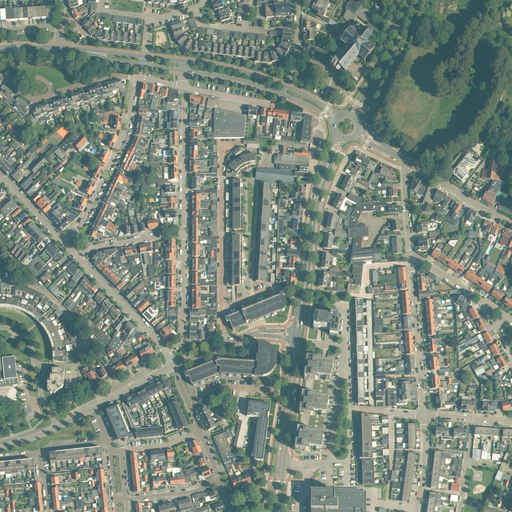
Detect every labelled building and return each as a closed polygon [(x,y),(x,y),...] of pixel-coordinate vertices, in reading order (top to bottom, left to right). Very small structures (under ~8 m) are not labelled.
[(82,4),(80,0),(77,0),(68,3),(70,9),(79,6),(79,5),(82,4)] [(330,3),(324,0),(317,0),(315,4),(314,4),(312,10),(319,13),(317,16),(322,18),(322,19),(330,3)] [(362,12),(360,10),(359,10),(358,9),(361,5),(362,5),(350,0),(349,0),(346,8),(347,7),(348,9),(344,18),(348,22),(351,18),(354,20),(357,17),(366,24),(370,19),(368,18),(362,12)] [(223,6),(222,2),(213,5),(214,11),(218,10),(227,7),(226,5),(223,6)] [(280,5),(280,2),(266,2),(257,2),(256,6),(256,7),(265,6),(266,18),(274,18),(274,16),(276,16),(276,18),(291,16),(290,4),(280,5)] [(229,13),(227,7),(218,10),(219,16),(229,13)] [(78,8),(75,9),(71,12),(75,19),(80,16),(78,13),(80,12),(78,8)] [(230,19),(229,13),(219,16),(221,22),(227,20),(228,24),(234,23),(232,19),(230,19)] [(86,29),(94,23),(91,20),(92,19),(92,18),(91,17),(82,24),(86,29)] [(339,24),(330,20),(325,17),(323,21),(337,28),(339,24)] [(313,22),(310,21),(307,21),(307,20),(302,19),(302,22),(302,27),(310,28),(310,29),(313,28),(316,30),(317,29),(316,28),(318,24),(313,22)] [(182,28),(180,22),(171,25),(173,31),(182,28)] [(364,62),(375,49),(373,48),(375,46),(371,42),(372,41),(370,39),(370,38),(371,37),(372,37),(372,36),(372,34),(373,34),(373,33),(372,33),(372,31),(371,30),(370,29),(369,28),(368,29),(367,28),(366,28),(364,29),(362,27),(356,22),(352,27),(351,29),(350,28),(349,30),(341,40),(339,41),(341,42),(340,44),(340,46),(344,48),(342,51),(341,50),(341,51),(337,56),(337,55),(337,56),(333,61),(333,60),(329,65),(334,70),(334,69),(336,71),(337,72),(338,72),(338,73),(339,74),(340,75),(341,75),(342,74),(343,73),(344,72),(345,72),(346,71),(354,62),(355,62),(358,64),(360,64),(363,61),(364,62)] [(90,34),(97,28),(94,23),(86,29),(90,34)] [(316,36),(316,32),(313,32),(313,28),(310,29),(310,28),(302,27),(302,32),(305,32),(306,41),(314,41),(314,36),(316,36)] [(98,39),(103,31),(97,28),(90,34),(91,35),(98,39)] [(184,35),(182,28),(173,31),(174,37),(184,35)] [(108,41),(109,32),(103,31),(98,39),(100,40),(108,41)] [(180,45),(187,39),(184,35),(174,37),(175,39),(180,45)] [(291,46),(292,38),(282,37),(281,43),(290,48),(291,46)] [(188,51),(193,42),(187,39),(180,45),(181,47),(188,51)] [(198,52),(199,43),(193,42),(188,51),(190,51),(198,52)] [(286,55),(290,48),(281,43),(278,49),(284,56),(286,55)] [(322,50),(314,46),(309,45),(308,46),(308,47),(307,49),(314,52),(313,53),(318,55),(319,52),(329,56),(330,53),(322,50)] [(255,59),(255,53),(256,50),(256,48),(256,47),(249,46),(249,49),(248,58),(255,59)] [(278,61),(284,56),(278,49),(274,53),(276,62),(278,61)] [(276,62),(274,53),(268,54),(267,64),(269,64),(276,62)] [(124,82),(123,82),(121,83),(120,80),(113,82),(116,91),(120,90),(121,92),(122,92),(124,97),(125,96),(126,91),(124,82)] [(116,91),(113,82),(107,84),(108,87),(105,88),(108,97),(113,95),(113,92),(116,91)] [(152,101),(156,87),(151,86),(148,85),(147,90),(149,91),(149,94),(151,95),(149,100),(152,101)] [(3,97),(9,90),(4,86),(2,88),(0,86),(0,95),(3,97)] [(108,97),(105,88),(103,89),(102,86),(95,88),(98,97),(102,96),(103,98),(108,97)] [(156,110),(156,108),(159,96),(161,88),(156,87),(152,101),(152,104),(150,108),(150,109),(156,110)] [(95,98),(98,97),(95,88),(89,90),(90,93),(87,94),(90,102),(95,101),(95,98)] [(170,90),(164,89),(161,88),(159,96),(163,97),(162,99),(164,99),(163,106),(167,107),(167,102),(170,90)] [(8,106),(14,99),(12,97),(14,95),(9,90),(3,97),(6,100),(4,102),(8,106)] [(178,92),(170,90),(167,102),(167,107),(166,110),(166,111),(178,112),(178,92)] [(85,95),(84,92),(78,94),(80,103),(82,107),(88,104),(88,103),(90,102),(87,94),(85,95)] [(80,103),(78,94),(71,96),(72,99),(69,100),(72,108),(77,107),(76,104),(80,103)] [(205,112),(207,107),(205,106),(206,104),(207,99),(201,97),(201,98),(199,106),(200,106),(198,112),(202,113),(202,111),(205,112)] [(16,112),(23,103),(18,98),(16,101),(14,99),(8,106),(16,112)] [(72,108),(69,100),(67,101),(66,98),(59,100),(62,109),(66,107),(67,110),(72,108)] [(244,139),(245,131),(246,116),(217,110),(219,102),(208,99),(207,107),(205,112),(204,119),(203,120),(208,120),(211,120),(214,120),(214,124),(214,127),(208,128),(208,136),(208,139),(210,139),(214,140),(214,139),(217,139),(244,139)] [(59,110),(62,109),(59,100),(53,102),(54,105),(51,106),(54,114),(59,112),(59,110)] [(29,111),(27,109),(29,107),(23,103),(16,112),(23,118),(26,115),(29,111)] [(54,114),(51,106),(49,107),(48,104),(41,106),(44,115),(46,121),(50,120),(49,116),(54,114)] [(44,115),(41,106),(35,108),(36,111),(33,112),(34,114),(31,115),(31,116),(30,122),(36,120),(41,118),(42,122),(46,121),(44,115)] [(257,117),(257,108),(249,107),(248,119),(252,119),(253,116),(257,117)] [(145,109),(140,108),(139,114),(142,114),(142,116),(146,117),(146,115),(149,116),(150,113),(158,114),(159,111),(145,109)] [(197,121),(197,118),(198,114),(194,113),(194,115),(195,115),(195,118),(190,118),(190,121),(197,121)] [(301,123),(302,115),(302,114),(297,114),(295,129),(294,134),(297,134),(298,123),(301,123)] [(305,115),(303,115),(303,120),(300,143),(311,144),(312,143),(310,142),(311,135),(312,135),(313,134),(311,134),(312,130),(313,130),(313,129),(312,129),(313,117),(305,116),(305,115)] [(145,122),(146,119),(138,117),(137,123),(154,126),(155,123),(145,122)] [(200,128),(195,128),(190,128),(190,139),(208,139),(208,136),(198,136),(198,132),(200,132),(200,128)] [(144,134),(144,133),(144,130),(136,129),(135,135),(140,136),(150,138),(150,140),(152,140),(153,135),(149,135),(144,134)] [(88,141),(76,130),(67,140),(58,149),(63,154),(72,146),(75,149),(77,148),(79,150),(88,141)] [(15,139),(20,135),(16,131),(12,135),(15,139)] [(475,137),(482,142),(484,139),(479,135),(480,134),(478,132),(475,137)] [(115,143),(118,137),(112,135),(111,137),(105,134),(103,137),(110,140),(115,143)] [(142,140),(140,139),(135,137),(133,142),(145,148),(146,145),(141,143),(142,140)] [(113,149),(115,143),(110,140),(107,146),(113,149)] [(145,148),(133,142),(130,147),(137,151),(138,148),(144,151),(145,148)] [(48,159),(58,148),(55,145),(45,155),(48,159)] [(108,159),(111,153),(112,151),(104,147),(100,155),(108,159)] [(128,153),(142,159),(143,157),(136,153),(137,151),(130,147),(128,153)] [(0,164),(5,160),(7,158),(6,157),(9,154),(7,152),(6,153),(0,157),(0,164)] [(469,152),(451,173),(450,172),(461,182),(462,182),(461,181),(469,172),(465,169),(468,166),(471,169),(477,162),(471,157),(473,155),(469,152)] [(142,159),(128,153),(125,158),(132,161),(135,163),(136,160),(139,161),(141,162),(141,161),(142,159)] [(257,164),(258,160),(255,160),(255,154),(250,155),(250,153),(247,154),(250,165),(255,165),(255,164),(257,164)] [(250,165),(247,154),(245,154),(245,156),(241,158),(245,167),(250,165)] [(308,167),(310,158),(295,157),(285,156),(282,155),(281,155),(277,154),(277,157),(275,157),(274,163),(304,166),(308,167)] [(360,167),(361,166),(364,159),(355,154),(353,158),(356,160),(354,163),(357,164),(357,166),(360,167)] [(34,173),(48,159),(44,155),(39,161),(38,160),(29,168),(34,173)] [(104,167),(108,159),(100,155),(97,162),(99,163),(99,164),(104,167)] [(0,167),(2,169),(12,160),(14,158),(12,156),(8,160),(6,162),(5,160),(0,164),(0,167)] [(23,174),(26,171),(26,170),(24,168),(31,161),(28,158),(21,166),(20,166),(18,168),(14,172),(11,176),(18,183),(22,179),(23,178),(21,176),(23,174)] [(132,161),(125,158),(123,163),(135,169),(140,172),(141,169),(131,164),(132,161)] [(245,167),(241,158),(237,160),(235,159),(233,160),(241,170),(245,167)] [(149,163),(142,159),(141,161),(145,163),(143,167),(146,168),(147,168),(149,163)] [(367,169),(370,162),(364,159),(361,166),(367,169)] [(5,172),(11,167),(9,166),(11,164),(12,164),(14,163),(12,160),(2,169),(5,172)] [(241,170),(233,160),(231,162),(233,164),(229,167),(233,171),(231,174),(226,174),(226,177),(234,177),(237,173),(237,174),(241,170)] [(482,178),(493,180),(499,181),(501,182),(505,163),(490,160),(488,170),(483,169),(482,178)] [(377,165),(370,162),(367,169),(373,172),(377,165)] [(18,168),(20,166),(21,166),(18,163),(16,165),(14,167),(12,169),(11,167),(5,172),(8,176),(12,173),(16,169),(16,170),(18,168)] [(135,169),(123,163),(120,169),(125,171),(127,172),(128,169),(134,172),(135,169)] [(104,167),(99,164),(98,164),(97,166),(96,170),(92,168),(91,170),(95,172),(100,175),(104,167)] [(308,168),(300,167),(300,169),(295,168),(295,167),(288,166),(280,165),(279,171),(288,172),(295,172),(308,174),(308,168)] [(294,178),(295,172),(288,172),(279,171),(276,170),(257,167),(255,179),(281,182),(285,182),(293,183),(294,178)] [(386,178),(389,170),(383,167),(381,170),(378,169),(376,175),(373,180),(376,181),(378,176),(379,176),(379,175),(386,178)] [(38,169),(24,183),(21,187),(25,191),(28,187),(33,182),(31,181),(40,172),(38,169)] [(125,173),(123,172),(118,170),(116,175),(132,183),(133,181),(124,176),(125,173)] [(395,173),(389,170),(386,178),(392,181),(395,173)] [(34,191),(36,189),(35,187),(47,175),(45,172),(25,192),(29,196),(34,191)] [(98,180),(100,175),(95,172),(92,178),(98,180)] [(208,177),(208,174),(195,174),(195,177),(192,177),(192,184),(200,184),(200,179),(204,179),(204,177),(208,177)] [(132,183),(116,175),(113,181),(120,184),(122,181),(127,184),(131,185),(132,183)] [(359,179),(355,177),(353,180),(347,177),(344,183),(354,188),(357,182),(358,182),(364,185),(369,188),(370,185),(368,183),(366,182),(359,179)] [(424,194),(426,187),(422,184),(424,181),(419,178),(411,190),(416,193),(416,192),(422,195),(421,196),(423,197),(420,203),(424,205),(427,195),(424,194)] [(72,189),(55,180),(52,183),(71,191),(72,189)] [(495,188),(498,183),(499,181),(493,180),(491,186),(488,185),(485,191),(486,191),(482,200),(486,202),(491,193),(492,194),(495,189),(495,188)] [(120,184),(113,181),(111,186),(127,194),(128,191),(124,189),(126,187),(120,184)] [(243,184),(243,181),(231,181),(231,184),(233,184),(233,189),(243,189),(243,188),(243,184)] [(93,190),(95,185),(90,182),(87,188),(93,190)] [(143,183),(141,192),(148,194),(150,184),(143,183)] [(172,183),(168,183),(162,183),(158,183),(158,188),(164,188),(164,193),(175,193),(175,187),(170,187),(170,183),(172,183)] [(351,194),(354,188),(344,183),(341,189),(348,193),(348,192),(350,193),(351,194)] [(492,205),(494,201),(503,185),(498,183),(495,188),(495,189),(492,194),(491,193),(486,202),(492,205)] [(200,189),(200,184),(192,184),(192,190),(195,190),(195,194),(208,194),(208,191),(204,191),(204,189),(200,189)] [(261,189),(261,192),(270,193),(272,193),(272,190),(271,190),(271,184),(262,184),(261,185),(261,189)] [(41,210),(53,199),(58,194),(58,193),(59,192),(62,189),(57,185),(53,189),(56,192),(48,199),(45,196),(42,199),(40,201),(37,204),(41,210)] [(127,194),(111,186),(108,191),(115,195),(117,192),(126,196),(127,194)] [(305,194),(306,188),(301,188),(301,186),(297,186),(297,193),(305,194)] [(90,196),(93,190),(87,188),(84,193),(90,196)] [(387,188),(381,188),(375,188),(376,192),(386,191),(387,198),(393,197),(397,197),(398,196),(398,194),(397,193),(397,190),(387,190),(387,188)] [(42,194),(45,192),(42,189),(37,194),(32,199),(36,204),(39,200),(42,198),(41,198),(44,196),(42,194)] [(243,189),(233,189),(231,189),(231,192),(233,192),(233,197),(243,197),(243,196),(243,192),(243,189)] [(443,202),(447,196),(438,190),(435,196),(436,197),(434,200),(439,203),(440,201),(443,202)] [(119,196),(115,195),(108,191),(106,196),(124,205),(125,203),(123,202),(124,202),(118,199),(119,196)] [(270,198),(270,193),(261,192),(261,193),(260,197),(261,197),(261,200),(260,200),(270,201),(272,201),(272,198),(270,198)] [(305,197),(304,197),(300,197),(301,194),(292,193),(292,199),(286,198),(286,201),(288,201),(294,202),(295,202),(304,203),(305,197)] [(345,198),(343,196),(339,194),(336,200),(342,204),(345,198)] [(124,205),(106,196),(103,202),(110,205),(112,202),(119,206),(118,207),(120,207),(125,210),(126,206),(124,205)] [(348,196),(347,199),(353,202),(357,204),(359,201),(348,196)] [(447,205),(449,203),(451,199),(447,196),(443,202),(444,202),(442,206),(439,212),(441,213),(444,207),(445,208),(447,205)] [(85,206),(88,200),(82,198),(80,197),(77,202),(85,206)] [(243,197),(233,197),(231,197),(231,200),(233,200),(233,205),(243,205),(243,197)] [(55,201),(53,199),(41,210),(45,214),(51,208),(49,206),(55,201)] [(270,206),(270,201),(260,200),(260,208),(269,209),(271,209),(271,206),(270,206)] [(339,210),(342,204),(336,200),(332,207),(339,210)] [(0,216),(4,213),(7,217),(18,207),(12,201),(3,209),(1,211),(0,211),(0,216)] [(80,216),(80,215),(74,212),(71,210),(60,202),(50,211),(46,215),(62,231),(70,224),(71,224),(80,216)] [(83,212),(85,206),(77,202),(74,208),(77,209),(83,212)] [(377,211),(377,207),(376,203),(357,204),(354,210),(350,218),(358,221),(362,213),(377,211)] [(425,203),(423,207),(422,209),(422,210),(428,212),(431,205),(425,203)] [(110,207),(108,206),(103,204),(101,209),(113,215),(114,213),(109,210),(110,207)] [(457,204),(454,209),(452,211),(454,213),(451,218),(448,216),(445,220),(455,226),(464,211),(461,209),(462,208),(457,204)] [(243,206),(243,205),(233,205),(231,205),(231,208),(233,208),(233,213),(243,213),(243,209),(243,206)] [(391,205),(388,206),(389,214),(399,213),(398,206),(392,207),(391,205)] [(511,212),(511,210),(499,205),(498,209),(511,215),(511,212)] [(13,220),(22,212),(19,208),(13,213),(8,218),(10,219),(6,223),(3,226),(5,227),(13,220)] [(269,214),(269,209),(260,208),(260,209),(259,213),(260,213),(260,217),(269,217),(271,217),(271,214),(269,214)] [(350,218),(354,210),(350,208),(347,213),(341,210),(340,213),(350,218)] [(113,215),(101,209),(98,215),(106,218),(108,219),(109,217),(112,218),(113,215)] [(472,224),(477,213),(469,209),(463,220),(472,224)] [(137,226),(136,220),(133,220),(133,216),(134,216),(133,211),(128,212),(129,217),(130,217),(131,227),(132,234),(132,235),(138,234),(138,233),(140,233),(139,226),(137,226)] [(162,227),(161,222),(160,219),(159,219),(157,219),(157,220),(155,220),(154,214),(155,214),(155,211),(151,212),(153,229),(162,227)] [(14,228),(26,216),(23,213),(14,220),(16,222),(12,225),(14,228)] [(243,213),(233,213),(231,213),(231,216),(233,216),(233,221),(243,221),(243,217),(243,213)] [(348,225),(350,218),(340,213),(338,216),(340,217),(343,219),(345,219),(344,224),(348,225)] [(137,215),(139,226),(140,233),(145,232),(145,227),(144,224),(142,224),(140,214),(137,215)] [(338,224),(340,217),(338,216),(337,216),(330,214),(328,221),(335,223),(338,224)] [(106,218),(98,215),(96,220),(108,226),(115,229),(116,229),(117,227),(112,225),(109,223),(105,221),(106,218)] [(269,222),(269,217),(260,217),(259,217),(259,221),(259,225),(268,225),(270,225),(270,223),(269,222)] [(22,231),(31,222),(28,218),(21,224),(23,226),(18,230),(21,232),(22,231)] [(359,225),(358,221),(350,218),(348,225),(348,229),(365,227),(365,225),(359,225)] [(108,226),(96,220),(93,225),(100,228),(106,231),(108,226)] [(130,235),(131,234),(132,234),(131,227),(129,227),(127,227),(127,223),(126,221),(123,221),(123,226),(124,231),(125,235),(128,235),(130,235)] [(243,221),(233,221),(231,221),(231,224),(233,224),(233,230),(243,230),(243,229),(243,225),(243,221)] [(301,231),(302,222),(297,222),(294,221),(294,222),(290,221),(289,225),(293,225),(293,230),(296,230),(296,231),(297,231),(297,230),(301,231)] [(338,224),(335,223),(328,221),(326,228),(333,229),(335,230),(337,230),(338,224)] [(489,233),(493,224),(485,221),(483,226),(486,227),(484,232),(489,234),(490,233),(489,233)] [(26,236),(36,226),(31,222),(22,231),(26,236)] [(400,235),(399,222),(392,223),(388,224),(388,227),(392,227),(393,231),(393,232),(387,232),(387,236),(393,235),(400,235)] [(426,233),(426,223),(420,223),(420,226),(417,226),(418,234),(426,233)] [(429,233),(429,236),(441,235),(443,225),(440,224),(439,230),(437,231),(437,232),(429,233)] [(499,233),(502,228),(493,224),(489,233),(490,233),(489,234),(492,235),(494,231),(499,233)] [(100,228),(93,225),(91,230),(103,236),(104,234),(99,231),(100,228)] [(268,231),(268,225),(259,225),(258,229),(259,229),(259,233),(268,233),(270,233),(270,231),(268,231)] [(30,239),(40,230),(36,226),(26,236),(30,239)] [(368,227),(365,227),(348,229),(348,232),(348,234),(348,238),(349,238),(349,239),(353,238),(362,237),(368,237),(368,227)] [(508,241),(511,233),(511,232),(504,229),(502,234),(507,237),(506,240),(508,241)] [(34,243),(43,234),(40,230),(30,239),(34,243)] [(103,236),(91,230),(88,236),(95,239),(96,236),(102,239),(101,240),(110,239),(103,236)] [(268,239),(268,233),(259,233),(259,234),(258,234),(258,238),(258,241),(268,241),(269,242),(269,239),(268,239)] [(37,247),(47,238),(43,234),(34,243),(37,247)] [(244,243),(245,243),(245,237),(240,237),(240,235),(235,235),(235,237),(226,237),(226,286),(245,286),(245,280),(244,280),(244,275),(245,275),(245,264),(244,264),(244,259),(245,259),(245,248),(244,248),(244,243)] [(394,239),(393,235),(387,236),(379,236),(377,240),(389,239),(389,244),(388,245),(388,247),(393,247),(401,246),(400,239),(394,239)] [(360,251),(362,237),(353,238),(352,251),(360,251)] [(47,245),(51,242),(47,238),(37,247),(41,251),(47,245)] [(418,240),(419,247),(427,247),(426,239),(418,240)] [(267,247),(268,241),(258,241),(258,242),(257,246),(258,246),(258,249),(267,249),(269,250),(269,247),(267,247)] [(331,250),(332,243),(324,241),(323,249),(331,250)] [(60,251),(52,243),(42,253),(42,254),(39,257),(38,256),(33,260),(26,267),(25,267),(34,277),(35,276),(39,272),(53,258),(60,251)] [(15,244),(10,251),(14,255),(18,248),(19,247),(15,244)] [(148,262),(145,245),(139,246),(141,254),(143,253),(144,259),(145,262),(148,262)] [(139,259),(138,254),(140,254),(139,251),(136,251),(135,246),(130,247),(132,262),(133,266),(137,265),(136,261),(135,259),(139,259)] [(402,254),(401,246),(393,247),(393,255),(402,254)] [(132,262),(130,247),(124,248),(126,256),(129,256),(130,262),(130,264),(130,266),(133,266),(132,262)] [(18,248),(14,255),(17,258),(21,251),(22,250),(18,248)] [(267,255),(267,249),(258,249),(258,250),(257,250),(257,254),(257,257),(267,258),(268,258),(269,255),(267,255)] [(297,259),(298,253),(297,253),(297,250),(290,249),(290,252),(285,252),(285,253),(281,252),(280,254),(277,253),(277,256),(280,256),(288,258),(290,258),(297,259)] [(380,249),(373,250),(374,261),(374,264),(381,263),(380,249)] [(108,259),(112,256),(117,252),(117,250),(116,250),(104,252),(102,252),(97,253),(96,253),(95,257),(94,256),(92,260),(93,260),(92,262),(92,263),(97,268),(103,262),(103,263),(105,261),(107,260),(107,259),(108,259)] [(373,250),(360,251),(352,251),(350,262),(353,262),(364,262),(374,261),(373,250)] [(437,260),(441,254),(435,250),(431,256),(437,260)] [(21,251),(17,258),(20,261),(25,254),(21,251)] [(64,255),(60,251),(53,258),(54,259),(50,263),(53,266),(64,255)] [(25,254),(20,261),(21,262),(23,264),(29,257),(25,254)] [(330,255),(328,255),(323,254),(322,261),(333,262),(333,258),(330,258),(330,255)] [(443,264),(447,258),(441,254),(437,260),(443,264)] [(61,266),(68,260),(64,255),(53,266),(50,269),(51,271),(58,264),(61,266)] [(23,264),(26,267),(33,260),(29,257),(23,264)] [(266,263),(267,258),(257,257),(256,265),(266,266),(268,266),(268,263),(266,263)] [(449,267),(453,261),(447,258),(443,264),(449,267)] [(67,269),(69,267),(72,264),(69,260),(57,271),(59,273),(61,271),(63,271),(64,270),(66,268),(67,269)] [(105,261),(103,263),(103,262),(97,268),(101,272),(111,262),(109,260),(107,263),(105,261)] [(455,271),(459,265),(453,261),(449,267),(455,271)] [(105,276),(114,267),(115,266),(113,264),(109,268),(108,267),(102,273),(105,276)] [(486,264),(484,269),(492,273),(495,268),(486,264)] [(69,279),(78,271),(73,265),(67,271),(60,277),(62,280),(66,276),(69,279)] [(266,271),(266,266),(256,265),(257,266),(256,266),(256,270),(256,273),(266,274),(267,274),(268,271),(266,271)] [(465,269),(459,265),(455,271),(461,275),(465,269)] [(108,279),(114,273),(117,271),(118,270),(115,266),(114,267),(105,276),(108,279)] [(139,273),(138,270),(137,266),(134,268),(131,272),(135,277),(139,273)] [(362,276),(363,267),(353,268),(352,275),(354,275),(362,276)] [(494,275),(502,279),(506,271),(497,267),(494,275)] [(395,280),(408,279),(407,268),(398,269),(399,275),(378,277),(378,271),(373,271),(373,282),(382,281),(395,280)] [(40,272),(39,272),(35,276),(39,279),(47,272),(44,269),(40,272)] [(111,282),(123,271),(121,269),(118,272),(117,271),(114,273),(108,279),(111,282)] [(476,285),(480,279),(481,277),(484,273),(485,271),(482,269),(479,273),(477,277),(474,275),(470,281),(476,285)] [(72,289),(83,275),(79,271),(76,275),(72,280),(72,281),(68,286),(72,289)] [(123,271),(111,282),(115,286),(118,282),(124,277),(122,276),(125,273),(123,271)] [(470,281),(474,275),(468,271),(464,277),(470,281)] [(47,272),(39,279),(44,284),(47,281),(52,277),(47,272)] [(265,279),(266,274),(256,273),(256,274),(255,278),(256,278),(256,282),(267,282),(267,279),(265,279)] [(435,276),(430,273),(428,276),(434,280),(435,280),(436,283),(440,283),(442,281),(442,280),(435,276)] [(354,275),(353,279),(355,279),(355,285),(361,285),(361,280),(362,276),(354,275)] [(123,287),(128,282),(129,280),(128,279),(129,278),(127,276),(124,279),(119,283),(115,286),(119,290),(123,287)] [(129,300),(142,287),(145,284),(141,276),(139,277),(140,278),(141,279),(141,280),(142,282),(132,292),(130,290),(128,292),(125,296),(129,300)] [(80,292),(89,281),(86,278),(85,278),(77,289),(80,292)] [(482,289),(486,283),(480,279),(476,285),(482,289)] [(330,288),(331,281),(324,280),(319,280),(319,287),(327,288),(330,288)] [(84,294),(92,284),(89,281),(80,292),(84,294)] [(492,287),(486,283),(482,289),(488,293),(492,287)] [(89,294),(95,287),(92,284),(84,294),(87,297),(89,294)] [(120,291),(124,295),(132,287),(128,284),(120,291)] [(145,284),(142,287),(129,300),(132,303),(137,299),(136,297),(144,290),(144,289),(146,287),(145,286),(145,284)] [(359,295),(361,285),(355,285),(348,284),(347,289),(347,293),(359,295)] [(57,298),(58,298),(61,294),(61,293),(53,285),(48,289),(57,298)] [(507,306),(511,299),(509,297),(510,295),(511,295),(511,293),(511,285),(507,293),(506,295),(508,296),(503,303),(507,306)] [(95,294),(97,290),(95,287),(89,294),(90,295),(87,299),(88,300),(86,303),(88,304),(95,294)] [(495,298),(500,291),(497,289),(496,288),(491,295),(495,298)] [(504,294),(506,295),(507,293),(505,291),(503,293),(500,291),(495,298),(499,301),(504,294)] [(102,302),(105,298),(100,292),(95,299),(95,300),(92,303),(97,308),(102,302)] [(285,303),(285,302),(283,297),(284,296),(283,293),(279,295),(280,296),(273,299),(273,298),(272,299),(266,301),(265,301),(266,302),(259,304),(254,306),(245,310),(242,311),(241,311),(241,312),(235,314),(234,314),(228,317),(227,317),(228,317),(225,318),(227,322),(229,321),(233,330),(247,324),(247,323),(249,322),(250,323),(257,320),(264,318),(281,310),(281,309),(285,307),(285,306),(285,305),(285,304),(285,303)] [(22,300),(23,298),(18,296),(15,309),(19,311),(22,300)] [(45,305),(50,300),(44,296),(41,302),(45,305)] [(143,298),(141,296),(133,304),(136,308),(140,304),(145,300),(143,298)] [(149,305),(151,307),(154,304),(153,301),(151,297),(150,296),(140,305),(137,309),(141,313),(144,309),(149,305)] [(459,298),(457,297),(454,302),(462,307),(460,310),(464,312),(472,307),(465,302),(467,300),(461,296),(459,298)] [(23,312),(27,302),(29,300),(23,298),(22,300),(19,311),(23,312)] [(67,309),(73,301),(69,298),(64,306),(67,309)] [(353,305),(353,308),(362,308),(366,308),(372,308),(371,301),(366,301),(366,306),(362,306),(362,300),(355,299),(355,302),(355,305),(353,305)] [(27,314),(32,305),(33,302),(29,300),(27,302),(23,312),(27,314)] [(101,315),(110,303),(107,300),(104,304),(101,307),(102,307),(100,310),(98,312),(98,313),(96,316),(98,318),(101,315)] [(73,301),(67,309),(70,312),(74,307),(76,304),(73,302),(73,301)] [(31,316),(37,307),(39,304),(34,302),(33,302),(32,305),(27,314),(31,316)] [(109,309),(112,305),(110,303),(101,315),(98,318),(100,319),(104,314),(105,315),(107,313),(109,309)] [(34,319),(41,311),(37,307),(31,316),(34,319)] [(110,321),(117,311),(114,307),(105,318),(107,320),(107,319),(110,321)] [(38,322),(45,314),(47,312),(43,308),(41,311),(34,319),(38,322)] [(470,316),(477,312),(474,308),(467,312),(466,310),(464,312),(466,315),(468,313),(470,316)] [(158,314),(155,311),(153,313),(149,309),(143,315),(150,323),(156,316),(158,314)] [(118,318),(121,314),(117,311),(110,321),(112,323),(115,320),(116,321),(118,318)] [(160,312),(158,314),(156,316),(150,323),(154,327),(158,323),(157,321),(163,316),(162,314),(160,312)] [(341,318),(341,315),(338,314),(338,313),(330,312),(330,314),(315,312),(313,327),(330,330),(329,335),(337,336),(339,318),(341,318)] [(479,317),(477,312),(470,316),(471,319),(469,321),(469,320),(463,323),(465,327),(467,326),(471,324),(473,323),(472,321),(479,317)] [(40,325),(49,318),(45,314),(38,322),(40,325)] [(88,321),(80,314),(77,318),(85,325),(85,326),(88,321)] [(127,321),(127,320),(123,316),(118,323),(115,327),(119,330),(122,327),(127,321)] [(52,322),(49,318),(40,325),(43,329),(52,322)] [(55,320),(52,322),(43,329),(46,332),(55,327),(60,324),(59,322),(57,324),(55,320)] [(89,320),(88,321),(85,326),(85,325),(85,326),(88,329),(93,323),(89,320)] [(477,328),(484,325),(481,320),(474,324),(473,323),(471,324),(468,326),(470,328),(475,325),(477,328)] [(123,346),(128,338),(134,329),(135,329),(129,322),(123,329),(122,331),(125,334),(121,341),(119,339),(120,339),(115,336),(112,340),(108,346),(111,348),(115,351),(118,353),(119,351),(123,346)] [(166,334),(167,333),(169,330),(167,327),(164,329),(163,328),(164,327),(161,323),(159,325),(155,328),(158,332),(160,333),(159,334),(164,340),(168,336),(166,334)] [(93,333),(96,328),(97,326),(94,324),(89,330),(92,333),(93,333)] [(486,329),(484,325),(477,328),(475,329),(477,333),(480,331),(480,332),(486,329)] [(58,331),(55,327),(46,332),(48,336),(58,331)] [(198,340),(198,335),(198,334),(197,334),(197,327),(190,327),(190,339),(191,340),(198,340)] [(98,337),(102,332),(96,328),(93,333),(98,337)] [(134,336),(138,332),(135,329),(134,329),(128,338),(129,340),(131,338),(132,338),(134,336)] [(169,343),(175,337),(172,334),(171,333),(173,331),(171,329),(169,330),(167,333),(166,334),(168,336),(164,340),(167,343),(169,343)] [(60,336),(58,331),(48,336),(50,340),(60,336)] [(101,341),(105,335),(106,334),(102,331),(102,332),(98,337),(101,341)] [(483,341),(490,337),(488,332),(481,336),(480,335),(477,336),(479,339),(482,338),(483,341)] [(469,334),(465,336),(464,337),(465,339),(460,342),(458,343),(458,346),(458,347),(461,345),(462,344),(468,341),(472,339),(469,334)] [(108,346),(112,340),(105,335),(101,341),(108,346)] [(62,341),(60,336),(50,340),(51,344),(62,341)] [(493,341),(490,337),(483,341),(478,344),(482,350),(487,347),(486,345),(493,341)] [(124,348),(131,343),(129,340),(128,338),(123,346),(124,348)] [(65,340),(62,341),(51,344),(52,349),(63,347),(66,346),(65,340)] [(275,363),(276,361),(276,358),(275,356),(274,353),(273,351),(271,349),(270,347),(267,345),(265,344),(262,344),(260,343),(260,345),(258,345),(257,345),(256,345),(258,356),(255,357),(255,358),(254,359),(254,360),(254,361),(254,363),(252,362),(251,362),(244,362),(243,362),(237,361),(236,361),(229,361),(228,360),(228,361),(222,360),(221,360),(222,357),(220,357),(219,357),(216,358),(215,358),(214,358),(215,361),(208,364),(208,363),(208,364),(201,366),(201,367),(194,369),(194,370),(188,372),(187,372),(184,373),(186,378),(189,377),(192,385),(220,374),(258,377),(261,377),(263,376),(266,375),(268,374),(270,373),(272,371),(274,368),(275,366),(275,363)] [(490,353),(497,349),(495,345),(488,349),(487,347),(482,350),(483,353),(486,351),(488,350),(490,353)] [(154,353),(150,346),(144,349),(148,356),(154,353)] [(144,349),(143,347),(139,349),(139,347),(135,350),(136,351),(138,350),(139,352),(138,352),(142,359),(148,356),(144,349)] [(118,353),(115,351),(111,348),(106,351),(109,356),(113,353),(118,361),(121,359),(118,353)] [(399,352),(399,349),(392,349),(384,349),(374,350),(374,353),(374,358),(384,358),(384,353),(393,353),(399,352)] [(500,353),(497,349),(490,353),(492,356),(489,357),(491,361),(494,359),(493,357),(500,353)] [(99,356),(102,362),(106,367),(109,365),(102,354),(99,356)] [(139,361),(136,357),(135,355),(130,358),(134,364),(139,361)] [(0,386),(18,384),(15,357),(3,358),(3,356),(0,356),(0,386)] [(321,361),(321,359),(321,358),(307,357),(306,365),(305,369),(305,370),(304,378),(319,380),(319,377),(330,378),(332,363),(321,361)] [(495,361),(494,359),(491,361),(490,361),(494,367),(497,365),(504,361),(502,357),(495,361)] [(134,364),(130,358),(124,361),(128,367),(134,364)] [(119,373),(125,369),(121,363),(120,363),(119,361),(114,364),(119,373)] [(507,366),(504,361),(497,365),(499,368),(496,369),(498,373),(501,371),(500,370),(507,366)] [(95,371),(94,369),(90,363),(88,365),(91,369),(88,371),(86,367),(81,372),(84,377),(87,375),(91,382),(96,379),(96,378),(98,377),(95,371)] [(113,376),(119,373),(114,364),(108,367),(110,369),(109,370),(113,376)] [(479,368),(478,368),(474,371),(477,376),(481,374),(485,372),(481,366),(479,368)] [(108,376),(105,371),(104,369),(103,369),(102,367),(101,367),(95,371),(98,377),(100,376),(102,379),(108,376)] [(64,374),(65,370),(53,369),(52,376),(51,376),(50,385),(48,385),(47,390),(50,393),(54,393),(54,394),(60,389),(61,389),(63,387),(64,385),(62,385),(62,374),(64,374)] [(385,372),(382,372),(375,373),(375,380),(386,379),(385,372)] [(170,390),(164,379),(159,382),(164,390),(163,390),(165,393),(170,390)] [(412,382),(401,383),(400,382),(400,379),(387,379),(387,382),(387,383),(395,382),(396,387),(401,386),(401,389),(410,389),(409,385),(412,385),(412,382)] [(460,384),(460,380),(454,381),(450,381),(447,381),(448,384),(448,389),(450,388),(450,384),(454,384),(460,384)] [(164,390),(159,382),(155,385),(159,393),(163,390),(164,390)] [(159,393),(155,385),(150,387),(154,395),(159,393)] [(154,395),(150,387),(145,390),(149,398),(154,395)] [(149,398),(145,390),(140,392),(146,402),(151,400),(149,398)] [(146,402),(140,392),(135,395),(140,403),(139,403),(141,405),(146,402)] [(326,414),(328,398),(316,397),(317,394),(302,392),(301,400),(301,404),(301,405),(300,405),(299,414),(300,413),(314,415),(314,412),(326,414)] [(384,401),(384,393),(376,393),(376,401),(384,401)] [(413,397),(413,394),(401,395),(398,395),(399,403),(399,404),(400,404),(401,404),(405,404),(406,403),(406,401),(411,400),(410,397),(413,397)] [(446,394),(443,394),(438,394),(438,398),(435,398),(436,401),(433,401),(433,404),(445,403),(444,397),(447,397),(446,394)] [(140,403),(135,395),(131,397),(135,405),(139,403),(140,403)] [(135,405),(131,397),(126,400),(128,404),(131,410),(136,407),(135,405)] [(374,406),(374,397),(368,398),(365,398),(355,398),(355,401),(358,401),(358,404),(365,404),(365,400),(369,400),(369,405),(374,406)] [(467,413),(468,402),(468,397),(459,397),(459,398),(458,407),(461,407),(461,410),(464,410),(464,413),(467,413)] [(473,408),(476,408),(477,400),(474,400),(473,402),(468,402),(467,413),(469,413),(469,411),(473,411),(473,408)] [(488,415),(489,403),(483,403),(483,400),(480,400),(479,408),(482,409),(482,412),(486,412),(485,415),(488,415)] [(179,407),(177,401),(169,405),(171,410),(179,407)] [(494,409),(497,410),(498,401),(495,401),(495,404),(489,403),(488,415),(490,415),(490,412),(494,413),(494,409)] [(510,410),(508,403),(501,404),(501,401),(498,401),(497,410),(502,408),(503,411),(510,410)] [(249,402),(247,417),(258,418),(252,457),(254,457),(254,460),(263,461),(268,419),(267,418),(268,413),(269,413),(270,404),(249,402)] [(132,434),(131,435),(120,408),(122,407),(121,404),(106,410),(118,441),(123,439),(125,442),(134,438),(132,434)] [(208,413),(213,410),(216,409),(215,405),(212,407),(207,410),(205,406),(198,409),(201,416),(208,413)] [(181,412),(179,407),(171,410),(173,415),(181,412)] [(183,417),(181,412),(173,415),(175,420),(183,417)] [(212,420),(208,413),(201,416),(205,424),(212,420)] [(185,422),(183,417),(175,420),(177,425),(185,422)] [(213,423),(212,420),(205,424),(208,431),(216,427),(215,427),(223,423),(221,419),(213,423)] [(188,427),(185,422),(177,425),(179,430),(188,427)] [(416,430),(415,424),(415,423),(415,424),(408,424),(408,429),(404,430),(404,432),(406,432),(408,432),(408,431),(416,430)] [(442,425),(441,437),(441,439),(450,440),(451,432),(448,432),(448,429),(445,428),(445,426),(442,425)] [(312,429),(300,428),(297,427),(296,435),(296,439),(296,441),(296,440),(295,449),(309,450),(310,448),(321,449),(323,434),(312,432),(312,429)] [(459,438),(460,427),(458,427),(458,429),(454,429),(454,432),(451,432),(450,440),(453,440),(453,438),(459,438)] [(463,427),(460,427),(459,438),(465,439),(465,441),(468,442),(469,433),(466,433),(466,430),(463,430),(463,427)] [(481,436),(481,428),(474,428),(475,428),(474,435),(474,438),(479,438),(479,440),(482,440),(482,436),(481,436)] [(509,442),(510,438),(509,438),(509,430),(502,430),(503,430),(502,437),(501,441),(509,442)] [(222,455),(221,455),(224,464),(231,461),(230,458),(232,457),(233,461),(238,459),(234,450),(232,451),(227,439),(231,438),(228,431),(214,437),(222,455)] [(197,440),(196,441),(190,443),(192,449),(199,446),(197,440)] [(202,452),(199,446),(192,449),(195,455),(202,452)] [(481,450),(473,449),(472,459),(480,459),(481,450)] [(158,460),(157,451),(147,453),(148,459),(149,458),(150,463),(154,462),(154,460),(158,460)] [(165,460),(164,451),(157,451),(158,460),(158,463),(162,462),(165,462),(165,467),(162,467),(162,470),(167,469),(169,469),(168,464),(168,461),(168,460),(165,460)] [(404,458),(404,457),(402,457),(402,452),(397,451),(396,456),(396,459),(403,460),(404,458)] [(409,452),(408,452),(408,458),(404,458),(403,460),(407,460),(407,459),(415,460),(416,453),(415,453),(415,454),(409,453),(409,452)] [(511,459),(511,456),(511,455),(506,453),(502,461),(505,462),(507,458),(511,459)] [(204,459),(203,457),(197,459),(200,467),(207,464),(204,458),(204,459)] [(208,468),(198,472),(200,476),(199,476),(201,479),(204,478),(211,475),(208,468)] [(192,482),(190,477),(190,476),(198,473),(197,471),(194,472),(194,471),(185,475),(186,476),(189,483),(192,482)] [(246,484),(243,477),(241,474),(236,476),(237,479),(240,486),(246,484)] [(248,474),(243,477),(246,484),(251,482),(251,480),(250,478),(248,474)] [(189,483),(186,476),(184,476),(184,475),(180,476),(180,478),(177,478),(178,484),(189,483)] [(160,486),(159,479),(152,479),(153,485),(152,486),(152,491),(155,491),(155,487),(160,486)] [(240,486),(237,479),(232,481),(235,489),(240,486)] [(443,482),(439,481),(439,482),(431,481),(430,488),(431,488),(437,488),(437,489),(438,489),(438,488),(440,489),(441,485),(442,485),(443,482)] [(41,490),(40,483),(32,484),(33,491),(35,491),(41,490)] [(458,492),(460,484),(456,483),(452,483),(451,491),(458,492)] [(365,511),(366,491),(334,491),(334,489),(325,489),(325,491),(313,491),(311,491),(310,511),(365,511)] [(106,496),(106,490),(98,490),(93,491),(94,495),(92,495),(93,498),(96,497),(98,497),(99,496),(100,496),(100,497),(106,496)] [(210,497),(219,495),(217,490),(204,493),(199,493),(197,494),(195,495),(192,496),(192,498),(210,497)] [(430,492),(429,499),(436,500),(436,499),(437,495),(441,496),(441,494),(437,493),(437,494),(430,493),(430,492)] [(42,497),(36,498),(33,498),(34,505),(42,504),(42,497)] [(493,510),(496,501),(487,498),(484,507),(493,510)] [(190,499),(184,501),(186,511),(193,509),(193,511),(196,511),(194,503),(191,504),(190,499)] [(181,511),(186,511),(184,501),(178,502),(180,511),(181,511)] [(62,510),(62,505),(66,504),(66,502),(64,502),(59,503),(54,503),(55,510),(62,510)] [(107,503),(99,503),(96,504),(97,508),(89,509),(89,511),(94,511),(97,510),(100,510),(101,510),(108,509),(107,506),(108,506),(108,503),(107,503)] [(218,511),(225,509),(222,503),(214,507),(211,508),(212,511),(216,510),(216,511),(218,511)]
